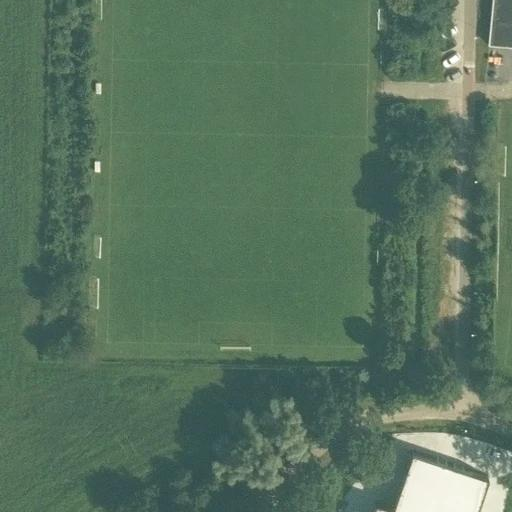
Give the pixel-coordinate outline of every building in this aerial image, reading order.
[(511,0),(492,0),(489,44),(511,46),(511,0)] [(410,449),(404,468),(442,481),(449,462),(410,449)] [(449,462),(442,481),(480,493),(487,475),(449,462)] [(404,468),(398,487),(436,499),(442,481),(404,468)] [(442,481),(436,499),(473,511),(474,511),(480,493),(442,481)] [(398,487),(392,505),(411,511),(431,511),(436,499),(398,487)] [(473,511),(436,499),(431,511),(473,511)] [(374,500),(370,511),(411,511),(392,505),(374,500)]
